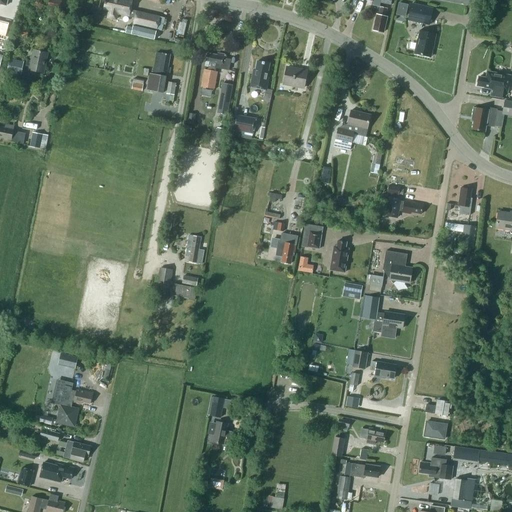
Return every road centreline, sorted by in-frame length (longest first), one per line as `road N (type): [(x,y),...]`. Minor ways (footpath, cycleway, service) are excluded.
road 1 (unclassified): [(406,423),(452,134)]
road 2 (unclassified): [(452,134),(413,87),(341,38),(254,6)]
road 3 (unclassified): [(162,216),(199,0)]
road 4 (unclassified): [(406,423),(236,404)]
road 5 (unclassified): [(71,0),(42,126)]
road 6 (unclassified): [(82,511),(108,394)]
